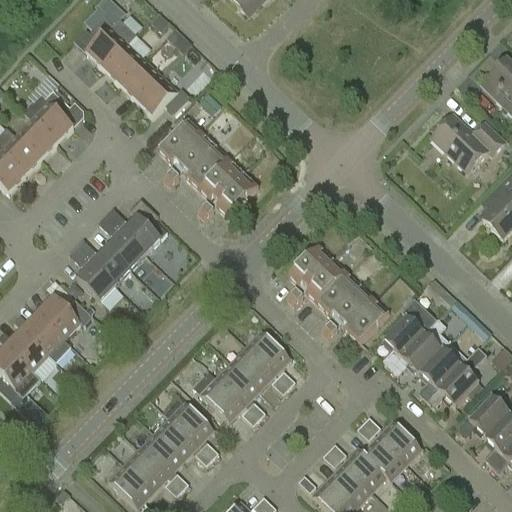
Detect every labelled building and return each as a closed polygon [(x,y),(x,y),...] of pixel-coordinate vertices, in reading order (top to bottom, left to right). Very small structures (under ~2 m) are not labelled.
[(227,0),(227,1),(249,22),(269,0),(227,0)] [(90,39),(98,47),(86,59),(104,76),(128,51),(136,41),(120,26),(115,31),(106,22),(90,39)] [(183,59),(191,50),(175,35),(166,44),(183,59)] [(128,51),(104,76),(120,92),(144,67),(128,51)] [(161,83),(144,67),(120,92),(137,108),(161,83)] [(511,120),(511,72),(506,67),(482,92),(511,120)] [(178,99),(161,83),(137,108),(153,124),(165,111),(174,120),(191,103),(182,95),(178,99)] [(53,97),(45,105),(41,101),(24,119),(58,151),(74,134),(62,123),(71,113),(53,97)] [(32,126),(16,142),(42,167),(58,151),(24,119),(32,126)] [(485,127),(472,140),(453,122),(432,144),(467,178),(486,159),(491,164),(507,148),(485,127)] [(258,192),(197,133),(188,125),(158,156),(176,173),(162,187),(169,194),(183,180),(210,207),(197,220),(204,227),(217,213),(228,224),(258,192)] [(16,142),(16,143),(7,135),(0,141),(0,157),(27,183),(42,167),(16,142)] [(0,191),(10,201),(27,183),(0,157),(0,191)] [(489,216),(481,225),(502,246),(511,235),(511,179),(498,193),(505,200),(489,216)] [(138,225),(130,232),(113,215),(107,221),(149,261),(163,246),(162,245),(167,239),(157,230),(152,235),(149,232),(158,222),(140,205),(129,217),(138,225)] [(149,261),(107,221),(98,231),(116,248),(110,253),(134,276),(149,261)] [(83,246),(77,252),(119,292),(134,276),(110,253),(100,263),(83,246)] [(119,292),(77,252),(68,262),(86,279),(79,286),(103,309),(119,292)] [(290,285),(300,294),(286,307),(294,315),(307,301),(331,325),(334,322),(336,324),(320,340),(328,347),(343,330),(347,334),(344,337),(359,351),(389,320),(320,254),(290,285)] [(447,312),(454,299),(427,285),(421,298),(447,312)] [(57,303),(40,321),(66,346),(82,330),(84,332),(92,323),(75,307),(68,314),(57,303)] [(402,319),(406,322),(382,347),(393,358),(383,368),(391,376),(424,340),(436,328),(414,306),(402,319)] [(20,323),(15,328),(51,362),(57,368),(71,354),(65,348),(66,346),(40,321),(30,331),(20,323)] [(424,340),(391,376),(398,383),(408,372),(419,382),(421,381),(443,357),(432,347),(445,333),(438,326),(436,328),(424,340)] [(6,339),(0,345),(0,346),(8,354),(9,354),(35,379),(50,363),(56,369),(57,368),(51,362),(15,328),(14,329),(23,338),(15,347),(6,339)] [(261,337),(246,353),(276,382),(291,367),(261,337)] [(276,382),(246,353),(231,369),(261,398),(276,382)] [(8,354),(0,362),(0,379),(4,383),(0,387),(0,395),(12,407),(18,400),(19,401),(22,404),(40,386),(34,380),(35,379),(9,354),(8,354)] [(478,354),(461,372),(427,408),(435,415),(445,404),(455,413),(479,389),(469,380),(486,362),(478,354)] [(511,365),(511,362),(504,354),(490,368),(500,378),(511,365)] [(421,381),(429,389),(419,400),(427,408),(461,372),(444,356),(443,357),(421,381)] [(261,398),(231,369),(216,385),(246,414),(261,398)] [(283,377),(277,384),(289,395),(295,389),(283,377)] [(289,395),(277,384),(271,390),(283,401),(289,395)] [(246,414),(216,385),(200,401),(231,430),(246,414)] [(468,426),(458,437),(466,445),(476,434),(487,444),(509,421),(511,420),(492,401),(468,426)] [(169,424),(200,453),(215,437),(183,408),(169,424)] [(265,420),(253,409),(247,415),(259,426),(265,420)] [(247,415),(241,422),(253,433),(259,426),(247,415)] [(495,455),(485,466),(493,474),(511,453),(511,418),(511,420),(509,421),(487,444),(485,446),(495,455)] [(200,453),(169,424),(153,440),(185,469),(200,453)] [(369,424),(363,430),(375,441),(381,435),(369,424)] [(392,427),(377,442),(376,443),(407,472),(423,456),(392,427)] [(363,430),(356,436),(368,448),(375,441),(363,430)] [(185,469),(153,440),(139,456),(170,485),(185,469)] [(376,443),(370,449),(363,457),(387,484),(391,488),(407,472),(376,443)] [(207,449),(200,455),(212,466),(218,460),(207,449)] [(322,463),(334,474),(346,462),(335,450),(322,463)] [(387,484),(363,457),(359,453),(343,469),(373,498),(387,484)] [(511,453),(493,474),(500,481),(510,470),(511,471),(511,453)] [(212,466),(200,455),(194,462),(206,473),(212,466)] [(170,485),(139,456),(124,472),(155,501),(170,485)] [(343,469),(328,485),(355,511),(359,511),(373,498),(343,469)] [(124,472),(109,488),(134,511),(144,511),(155,501),(124,472)] [(188,491),(177,480),(171,486),(182,497),(188,491)] [(309,500),(316,493),(304,482),(298,489),(309,500)] [(355,511),(328,485),(312,501),(324,511),(355,511)] [(182,497),(171,486),(165,493),(176,504),(182,497)] [(268,511),(270,510),(263,503),(254,511),(268,511)]
